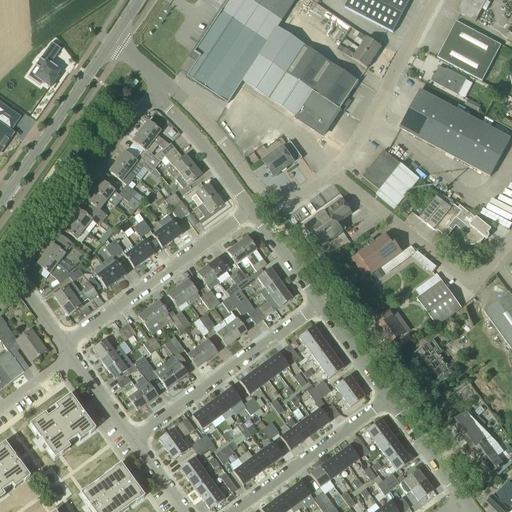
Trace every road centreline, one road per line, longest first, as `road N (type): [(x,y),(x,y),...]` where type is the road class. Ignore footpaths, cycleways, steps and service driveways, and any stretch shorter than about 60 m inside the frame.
road 1 (residential): [(69,352),(16,280),(17,257),(155,95)]
road 2 (unclassified): [(328,173),(460,275),(485,268),(511,236)]
road 3 (residential): [(69,352),(108,314),(252,213)]
road 4 (residential): [(133,441),(316,309)]
road 5 (unclassified): [(328,173),(290,196),(260,194),(165,82)]
road 6 (unclassified): [(432,0),(355,143),(328,173)]
road 7 (tertiary): [(0,199),(110,41)]
road 8 (residential): [(234,511),(387,403)]
road 9 (residential): [(252,213),(155,95)]
road 10 (residential): [(461,498),(387,403)]
